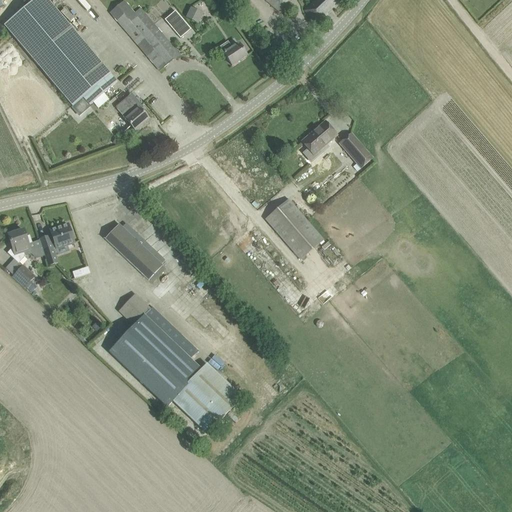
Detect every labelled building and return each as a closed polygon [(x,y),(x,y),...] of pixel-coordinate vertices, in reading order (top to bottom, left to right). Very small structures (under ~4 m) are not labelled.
[(110,75),(111,75),(46,0),(34,0),(3,26),(72,107),(83,99),(89,106),(117,83),(110,75)] [(264,0),(280,14),(290,3),(290,0),(264,0)] [(303,11),(310,18),(317,25),(328,14),(326,13),(340,0),(314,0),(314,1),(303,11)] [(109,14),(159,72),(180,54),(140,8),(134,13),(124,1),(109,14)] [(191,7),(185,18),(193,21),(198,11),(191,7)] [(175,11),(164,20),(180,38),(190,30),(175,11)] [(224,54),(224,55),(232,66),(246,56),(239,45),(232,49),(228,42),(220,48),(224,54)] [(126,121),(128,123),(135,131),(148,120),(129,97),(115,108),(126,121)] [(301,142),(313,156),(337,136),(325,122),(317,129),(318,130),(315,132),(315,131),(301,142)] [(338,144),(360,170),(373,159),(351,133),(338,144)] [(318,196),(313,200),(318,205),(322,201),(318,196)] [(266,220),(300,260),(323,241),(288,201),(266,220)] [(49,237),(39,240),(39,241),(42,247),(45,257),(49,267),(58,264),(55,257),(53,251),(67,246),(74,243),(71,234),(72,234),(72,233),(70,227),(69,227),(68,227),(68,225),(50,231),(52,237),(49,238),(49,237)] [(105,240),(148,281),(162,266),(119,225),(105,240)] [(12,248),(7,254),(14,260),(18,264),(25,257),(31,255),(35,260),(45,257),(42,247),(39,241),(32,243),(29,236),(25,237),(23,231),(8,236),(11,246),(12,248)] [(12,277),(24,289),(35,277),(23,266),(12,277)] [(74,278),(90,272),(88,267),(72,273),(74,278)] [(119,312),(135,326),(109,353),(167,408),(172,403),(207,436),(243,399),(206,364),(201,370),(190,360),(198,352),(152,308),(150,310),(135,296),(119,312)] [(258,381),(277,400),(282,395),(262,376),(258,381)]
